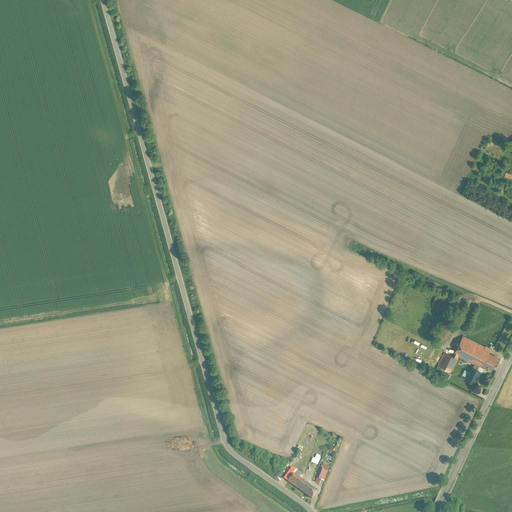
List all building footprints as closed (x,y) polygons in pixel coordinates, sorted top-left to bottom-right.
[(433,308),(435,311),(438,312),(441,313),(443,312),(446,311),(448,309),(449,307),(450,304),(449,301),(448,299),(446,297),(443,296),(440,296),(437,296),(435,298),(433,300),(432,303),(432,306),(433,308)] [(452,321),(446,318),(435,342),(441,345),(452,321)] [(461,336),(459,340),(454,353),(491,369),(497,356),(488,352),(490,348),(464,337),(461,336)] [(458,358),(444,352),(438,365),(451,372),(458,358)] [(480,370),(470,367),(466,379),(475,382),(480,370)] [(317,478),(324,481),(328,472),(321,469),(317,478)] [(293,474),(288,481),(312,499),(317,491),(293,474)]
